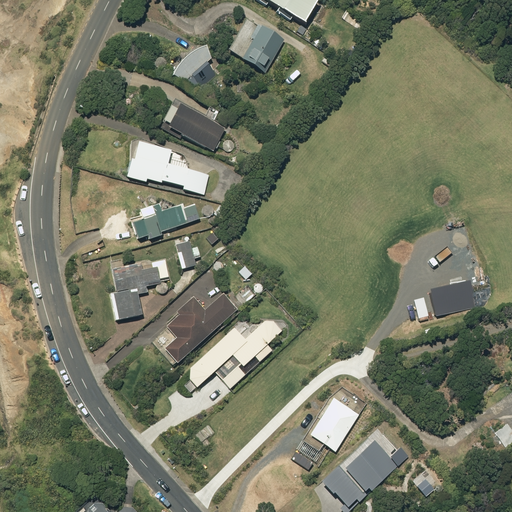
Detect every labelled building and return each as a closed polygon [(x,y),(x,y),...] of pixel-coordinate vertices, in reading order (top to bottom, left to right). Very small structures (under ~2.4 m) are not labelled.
[(153,0),(139,0),(139,3),(153,9),(156,1),(153,0)] [(258,0),(268,5),(271,1),(283,8),(280,12),(293,20),(296,16),(308,23),(321,0),(258,0)] [(263,27),(243,60),(265,74),(286,41),(263,27)] [(209,63),(213,60),(209,48),(204,50),(199,52),(194,55),(190,59),(186,63),(182,67),(179,72),(176,77),(194,89),(199,85),(200,87),(215,74),(209,63)] [(281,66),(273,78),(279,82),(287,70),(281,66)] [(322,73),(316,81),(321,85),(327,77),(322,73)] [(177,100),(161,128),(181,139),(183,135),(215,152),(227,130),(188,108),(189,107),(177,100)] [(169,165),(173,152),(141,144),(137,161),(134,160),(130,178),(147,182),(148,180),(163,184),(164,182),(185,187),(184,190),(205,195),(210,176),(169,165)] [(147,221),(136,225),(141,239),(150,236),(152,240),(164,236),(163,233),(200,220),(194,202),(163,213),(160,205),(154,208),(157,216),(147,220),(147,221)] [(213,234),(207,240),(213,246),(219,240),(213,234)] [(191,242),(177,246),(183,269),(197,266),(191,242)] [(149,293),(147,287),(162,284),(159,268),(144,271),(143,264),(114,270),(119,294),(109,295),(114,322),(144,316),(140,295),(149,293)] [(243,306),(256,294),(246,284),(233,296),(243,306)] [(173,333),(178,339),(171,346),(184,360),(239,310),(224,294),(207,310),(195,298),(178,313),(186,321),(173,333)] [(192,380),(185,387),(191,394),(198,387),(199,389),(216,373),(231,390),(273,351),(268,346),(283,332),(275,323),(266,322),(246,341),(236,330),(193,370),(192,380)] [(315,417),(300,441),(316,451),(319,445),(335,455),(358,417),(332,401),(320,420),(315,417)] [(511,443),(511,430),(508,425),(492,436),(502,450),(511,443)] [(377,429),(320,482),(331,494),(332,493),(349,511),(396,467),(388,458),(397,450),(377,429)] [(426,479),(417,487),(426,496),(434,489),(426,479)]
